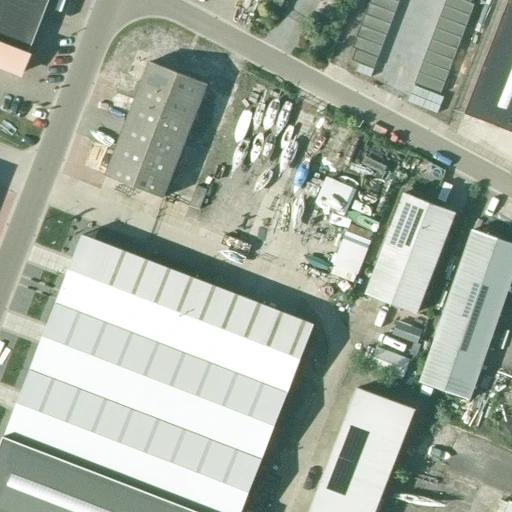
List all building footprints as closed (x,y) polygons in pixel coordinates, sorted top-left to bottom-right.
[(45,0),(0,0),(0,67),(17,74),(45,0)] [(398,3),(390,0),(369,0),(368,4),(394,14),(398,3)] [(470,4),(458,0),(445,0),(443,7),(469,17),(474,6),(470,4)] [(511,0),(507,0),(464,113),(511,131),(511,0)] [(394,14),(368,4),(364,15),(390,25),(394,14)] [(469,17),(443,7),(439,18),(465,28),(469,17)] [(390,25),(364,15),(360,26),(386,36),(390,25)] [(465,28),(439,18),(435,29),(461,39),(465,28)] [(386,36),(360,26),(355,37),(382,47),(386,36)] [(461,39),(435,29),(430,40),(456,50),(461,39)] [(382,47),(355,37),(351,48),(355,49),(377,58),(382,47)] [(456,50),(430,40),(426,51),(452,61),(456,50)] [(355,49),(351,60),(373,69),(377,58),(355,49)] [(452,61),(426,51),(422,62),(448,72),(452,61)] [(163,197),(207,84),(149,62),(105,175),(163,197)] [(448,72),(422,62),(418,73),(444,83),(448,72)] [(444,83),(418,73),(413,84),(439,94),(444,83)] [(455,212),(404,193),(365,293),(416,313),(455,212)] [(511,274),(511,243),(472,230),(419,382),(468,399),(511,274)] [(0,446),(0,511),(240,511),(262,458),(288,391),(314,324),(82,234),(56,302),(30,368),(4,435),(0,446)] [(374,511),(415,410),(357,387),(308,511),(374,511)]
